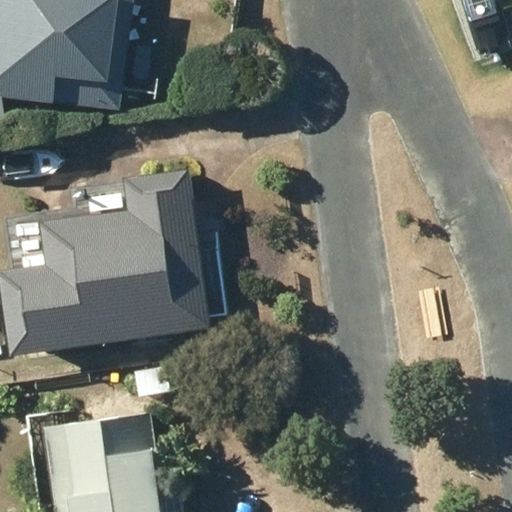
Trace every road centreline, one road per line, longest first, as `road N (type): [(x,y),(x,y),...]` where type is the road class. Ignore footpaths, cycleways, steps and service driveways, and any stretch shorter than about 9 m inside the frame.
road 1 (residential): [(320,0),(421,112),(465,192),(502,297),(511,361)]
road 2 (residential): [(388,511),(343,174)]
road 3 (residential): [(343,174),(320,0)]
